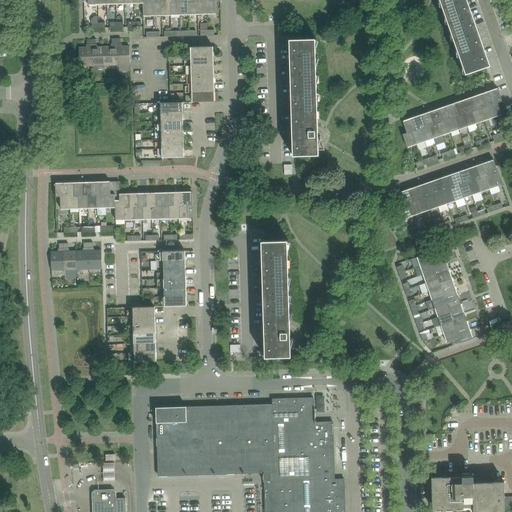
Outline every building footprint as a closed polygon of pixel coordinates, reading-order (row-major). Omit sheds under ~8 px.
[(157,16),(156,0),(143,0),(143,3),(144,16),(157,16)] [(166,15),(165,0),(156,0),(157,16),(166,15)] [(175,15),(174,0),(165,0),(166,15),(175,15)] [(184,15),(183,0),(174,0),(175,15),(184,15)] [(194,15),(193,0),(183,0),(184,15),(194,15)] [(203,14),(202,0),(193,0),(194,15),(203,14)] [(212,14),(211,0),(202,0),(203,14),(212,14)] [(221,1),(220,0),(211,0),(212,14),(217,14),(217,2),(221,1)] [(487,68),(463,0),(439,0),(466,74),(465,74),(466,75),(470,73),(470,74),(487,68)] [(118,66),(117,38),(113,39),(113,44),(114,44),(114,46),(104,47),(105,66),(118,66)] [(130,65),(130,46),(120,46),(120,43),(121,43),(121,38),(117,38),(118,66),(130,65)] [(92,66),(92,39),(88,39),(88,44),(89,44),(89,47),(79,47),(80,67),(92,66)] [(105,66),(104,47),(96,47),(95,44),(97,44),(96,39),(92,39),(92,66),(105,66)] [(319,137),(315,40),(316,40),(316,39),(311,40),(311,39),(293,39),(297,157),(319,155),(318,151),(324,151),(325,150),(321,136),(321,137),(319,137)] [(213,46),(191,47),(192,57),(214,56),(213,46)] [(214,65),(214,56),(192,57),(192,66),(214,65)] [(214,74),(214,65),(192,66),(192,75),(214,74)] [(214,83),(214,74),(192,75),(192,83),(214,83)] [(215,92),(214,83),(192,83),(193,92),(215,92)] [(502,101),(498,89),(489,92),(493,104),(489,105),(494,118),(502,115),(498,103),(502,101)] [(215,101),(215,92),(193,92),(193,102),(215,101)] [(489,92),(481,95),(485,107),(481,108),(485,121),(487,127),(496,124),(494,118),(489,105),(493,104),(489,92)] [(485,107),(481,95),(472,97),(476,110),(472,111),(476,124),(485,121),(481,108),(485,107)] [(476,110),(472,97),(463,100),(468,113),(463,114),(468,127),(476,124),(472,111),(476,110)] [(468,113),(463,100),(455,103),(459,116),(455,117),(459,130),(468,127),(463,114),(468,113)] [(183,112),(183,102),(161,103),(161,113),(183,112)] [(459,116),(455,103),(446,106),(451,119),(446,120),(451,133),(459,130),(455,117),(459,116)] [(451,119),(446,106),(438,109),(442,122),(438,123),(442,135),(451,133),(446,120),(451,119)] [(442,122),(438,109),(429,112),(434,124),(429,126),(434,138),(436,145),(445,142),(442,135),(438,123),(442,122)] [(183,121),(183,112),(161,113),(161,122),(183,121)] [(434,124),(429,112),(421,115),(425,127),(421,129),(425,141),(434,138),(429,126),(434,124)] [(425,127),(421,115),(412,118),(417,130),(412,132),(417,144),(425,141),(421,129),(425,127)] [(417,130),(412,118),(403,121),(407,133),(403,134),(408,147),(417,144),(412,132),(417,130)] [(184,130),(183,121),(161,122),(161,131),(184,130)] [(184,139),(184,130),(161,131),(162,140),(184,139)] [(184,148),(184,139),(162,140),(162,148),(184,148)] [(184,157),(184,148),(162,148),(162,158),(184,157)] [(494,160),(485,163),(489,175),(485,177),(489,189),(498,186),(498,185),(502,184),(494,160)] [(489,175),(485,163),(476,166),(480,178),(476,180),(481,192),(489,189),(485,177),(489,175)] [(284,165),(285,175),(292,175),(292,164),(284,165)] [(480,178),(476,166),(468,169),(472,181),(468,183),(472,195),(481,192),(476,180),(480,178)] [(472,181),(468,169),(459,172),(463,184),(459,186),(464,198),(472,195),(468,183),(472,181)] [(463,184),(459,172),(451,175),(455,187),(451,189),(455,201),(464,198),(459,186),(463,184)] [(455,187),(451,175),(442,178),(446,190),(442,192),(447,204),(455,201),(451,189),(455,187)] [(446,190),(442,178),(434,181),(438,193),(434,195),(438,207),(447,204),(442,192),(446,190)] [(438,193),(434,181),(425,184),(429,196),(425,198),(430,210),(438,207),(434,195),(438,193)] [(93,195),(92,182),(83,183),(84,196),(88,195),(88,208),(97,208),(97,195),(93,195)] [(102,195),(101,182),(92,182),(93,195),(97,195),(97,208),(106,208),(106,195),(102,195)] [(111,195),(110,182),(101,182),(102,195),(106,195),(106,208),(115,207),(114,195),(111,195)] [(129,207),(129,194),(120,195),(120,182),(110,182),(111,195),(114,195),(115,207),(116,220),(125,220),(125,207),(129,207)] [(66,196),(65,183),(56,184),(56,197),(60,197),(61,209),(70,209),(70,196),(66,196)] [(75,196),(74,183),(65,183),(66,196),(70,196),(70,209),(79,209),(79,196),(75,196)] [(84,196),(83,183),(74,183),(75,196),(79,196),(79,209),(88,208),(88,195),(84,196)] [(429,196),(425,184),(417,187),(421,199),(417,200),(421,213),(430,210),(425,198),(429,196)] [(421,199),(417,187),(408,190),(412,202),(408,203),(412,216),(421,213),(417,200),(421,199)] [(412,202),(408,190),(399,193),(403,205),(399,206),(403,219),(412,216),(408,203),(412,202)] [(193,218),(192,205),(192,192),(183,193),(183,205),(179,205),(179,218),(193,218)] [(156,206),(156,193),(147,194),(147,206),(143,207),(143,219),(152,219),(152,206),(156,206)] [(165,206),(165,193),(156,193),(156,206),(152,206),(152,219),(161,219),(161,206),(165,206)] [(174,206),(174,193),(165,193),(165,206),(161,206),(161,219),(170,219),(170,206),(174,206)] [(183,205),(183,193),(174,193),(174,206),(170,206),(170,219),(179,218),(179,205),(183,205)] [(138,207),(138,194),(129,194),(129,207),(125,207),(125,220),(134,220),(134,207),(138,207)] [(147,206),(147,194),(138,194),(138,207),(134,207),(134,220),(143,219),(143,207),(147,206)] [(290,339),(287,242),(287,241),(283,241),(283,240),(265,241),(269,358),(287,358),(287,357),(291,357),(291,356),(291,352),(296,352),(297,352),(293,338),(292,338),(292,339),(290,339)] [(89,270),(88,243),(84,243),(84,248),(85,248),(85,251),(76,251),(77,270),(89,270)] [(102,269),(101,250),(92,251),(92,248),(93,248),(93,243),(88,243),(89,270),(102,269)] [(60,252),(51,252),(52,271),(52,277),(57,277),(61,275),(64,275),(64,270),(64,244),(59,244),(59,249),(60,249),(60,252)] [(68,244),(64,244),(64,270),(77,270),(76,251),(67,252),(67,249),(68,249),(68,244)] [(185,260),(185,251),(162,251),(163,261),(185,260)] [(446,261),(443,253),(431,257),(430,252),(417,257),(420,266),(432,262),(434,266),(446,261)] [(185,269),(185,260),(163,261),(157,261),(157,270),(160,270),(163,270),(185,269)] [(449,270),(446,261),(434,266),(432,262),(420,266),(423,274),(435,270),(437,274),(449,270)] [(186,278),(185,269),(163,270),(163,279),(186,278)] [(452,278),(449,270),(437,274),(435,270),(423,274),(426,283),(438,279),(440,283),(452,278)] [(186,287),(186,278),(163,279),(164,288),(186,287)] [(455,287),(452,278),(440,283),(438,279),(426,283),(429,291),(441,287),(443,291),(455,287)] [(186,296),(186,287),(164,288),(164,296),(186,296)] [(458,295),(455,287),(443,291),(441,287),(429,291),(432,300),(444,295),(446,300),(458,295)] [(461,304),(458,295),(446,300),(444,295),(432,300),(435,308),(447,304),(449,308),(461,304)] [(187,305),(186,296),(164,296),(164,306),(187,305)] [(464,312),(461,304),(449,308),(447,304),(435,308),(438,317),(450,312),(452,317),(464,312)] [(155,316),(155,306),(132,307),(133,317),(155,316)] [(467,321),(464,312),(452,317),(450,312),(438,317),(441,325),(453,321),(455,325),(467,321)] [(156,325),(155,316),(133,317),(133,326),(156,325)] [(470,330),(467,321),(455,325),(453,321),(441,325),(444,333),(456,329),(458,334),(470,330)] [(156,334),(156,325),(133,326),(128,326),(129,335),(134,335),(156,334)] [(473,338),(470,330),(458,334),(456,329),(444,333),(447,342),(451,341),(452,345),(460,343),(473,338)] [(156,343),(156,334),(134,335),(134,344),(156,343)] [(157,352),(156,343),(134,344),(134,352),(135,353),(157,352)] [(241,353),(240,347),(240,345),(230,345),(231,353),(241,353)] [(157,361),(157,352),(135,353),(134,352),(129,352),(129,362),(157,361)] [(345,511),(344,479),(335,479),(333,421),(314,422),(313,416),(313,411),(313,408),(314,408),(314,397),(273,399),(273,404),(156,407),(158,476),(264,473),(264,477),(264,481),(265,511),(345,511)] [(504,482),(493,482),(480,483),(480,474),(473,475),(473,473),(462,473),(462,479),(443,480),(443,477),(432,478),(433,506),(473,505),(474,511),(505,510),(505,509),(511,508),(511,496),(505,497),(504,482)] [(126,511),(126,499),(124,499),(121,499),(116,499),(116,492),(114,490),(95,491),(93,493),(93,511),(126,511)]
